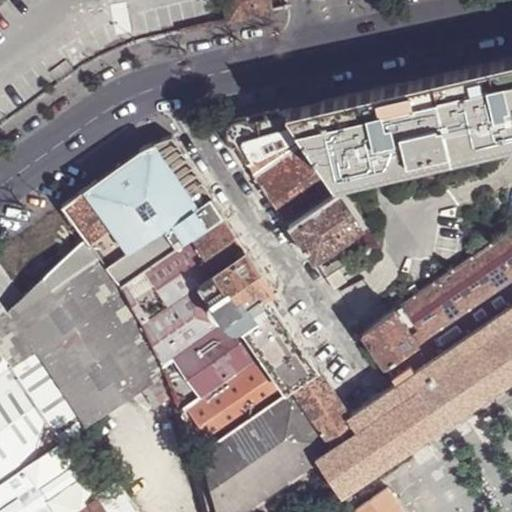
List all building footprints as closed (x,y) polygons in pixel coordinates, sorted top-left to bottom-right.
[(223,0),(229,23),(272,12),(268,0),(223,0)] [(511,57),(421,79),(285,111),(301,136),(334,184),(344,172),(368,166),(371,176),(408,167),(407,157),(477,140),(479,150),(511,142),(511,57)] [(301,136),(285,111),(236,123),(231,135),(248,161),(301,136)] [(334,184),(301,136),(248,161),(246,161),(254,175),(287,226),(289,225),(290,226),(339,192),(334,184)] [(202,182),(172,137),(163,140),(137,152),(105,174),(63,205),(88,240),(120,286),(225,216),(202,182)] [(342,302),(362,332),(509,232),(511,236),(511,142),(479,150),(477,140),(407,157),(408,167),(371,176),(368,166),(344,172),(334,184),(339,192),(365,228),(376,246),(327,279),(342,302)] [(365,228),(339,192),(290,226),(299,240),(315,263),(365,228)] [(236,233),(225,216),(120,286),(164,356),(169,371),(187,426),(194,455),(203,449),(286,392),(234,316),(223,323),(197,286),(249,251),(236,233)] [(399,356),(511,278),(511,236),(509,232),(362,332),(376,353),(385,365),(399,356)] [(120,286),(88,240),(77,250),(41,280),(23,297),(23,298),(15,306),(9,311),(35,351),(83,426),(169,371),(164,356),(120,286)] [(298,339),(267,294),(274,290),(261,271),(249,251),(197,286),(223,323),(234,316),(286,392),(319,370),(298,339)] [(7,312),(0,302),(0,351),(11,366),(35,351),(9,311),(7,312)] [(511,303),(414,369),(396,382),(380,393),(349,414),(348,415),(359,432),(319,459),(334,482),(340,490),(343,494),(511,379),(511,303)] [(0,373),(11,366),(0,351),(0,373)] [(35,351),(11,366),(61,441),(83,426),(35,351)] [(393,377),(407,368),(399,356),(385,365),(388,371),(393,377)] [(0,483),(61,441),(11,366),(0,373),(0,483)] [(393,377),(396,382),(414,369),(412,366),(407,368),(393,377)] [(332,389),(319,370),(286,392),(203,449),(219,511),(237,511),(319,459),(359,432),(348,415),(349,414),(332,389)] [(61,441),(0,483),(0,511),(64,511),(95,491),(61,441)] [(139,511),(116,477),(95,491),(64,511),(139,511)] [(340,490),(334,482),(328,485),(334,495),(340,490)] [(353,511),(400,511),(386,489),(352,511),(353,511)]
